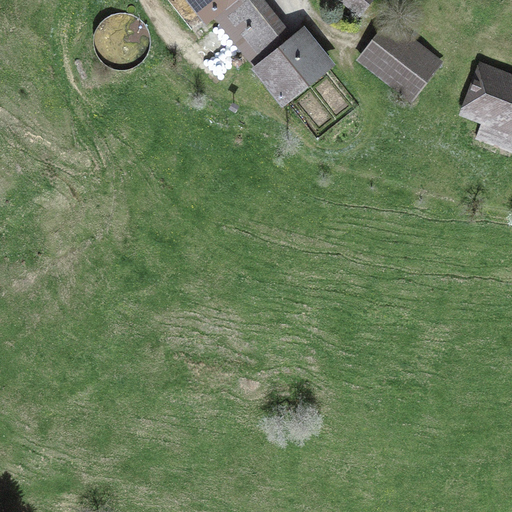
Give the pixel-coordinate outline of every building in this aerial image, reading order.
[(206,0),(214,10),(228,0),(206,0)] [(289,46),(252,0),(228,0),(214,10),(284,98),(327,64),(303,34),(289,46)] [(371,0),(344,0),(362,13),(371,0)] [(442,66),(389,26),(366,57),(390,76),(418,97),(442,66)] [(511,70),(483,58),(463,106),(511,126),(511,70)]
